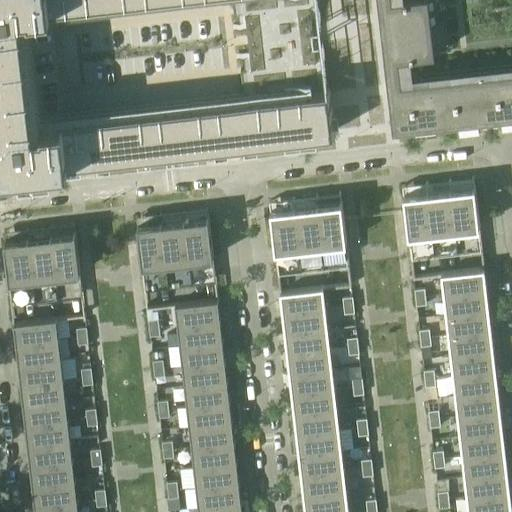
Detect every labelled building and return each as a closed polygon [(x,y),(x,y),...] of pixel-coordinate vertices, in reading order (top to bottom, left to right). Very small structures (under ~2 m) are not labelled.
[(0,0),(0,168),(10,168),(33,165),(40,164),(92,158),(98,157),(151,151),(157,151),(209,145),(210,145),(215,144),(216,144),(268,138),(275,137),(327,131),(334,130),(331,111),(328,86),(327,86),(324,58),(323,58),(322,44),(314,44),(311,20),(319,19),(317,5),(316,0),(0,0)] [(511,0),(386,0),(395,77),(388,78),(393,124),(511,110),(511,0)] [(451,187),(456,228),(479,225),(475,184),(451,187)] [(427,190),(432,231),(456,228),(451,187),(427,190)] [(403,192),(408,233),(432,231),(427,190),(403,192)] [(318,202),(322,243),(346,240),(342,199),(318,202)] [(294,205),(299,246),(322,243),(318,202),(294,205)] [(270,208),(275,249),(299,246),(294,205),(270,208)] [(207,215),(184,218),(187,239),(188,239),(190,258),(201,257),(212,256),(213,256),(210,231),(208,215),(208,214),(207,214),(207,215)] [(184,218),(161,220),(163,241),(165,241),(167,261),(178,260),(190,258),(188,239),(187,239),(184,218)] [(137,223),(139,241),(142,264),(143,264),(142,264),(143,264),(144,264),(155,262),(167,261),(165,241),(163,241),(161,220),(138,223),(138,222),(137,222),(137,223)] [(74,230),(51,233),(53,254),(52,254),(55,274),(67,273),(78,271),(79,271),(80,271),(77,248),(75,231),(75,230),(74,230)] [(51,233),(28,236),(30,257),(29,257),(31,277),(44,275),(55,274),(52,254),(53,254),(51,233)] [(4,239),(6,257),(8,280),(9,279),(10,279),(20,278),(31,277),(29,257),(30,257),(28,236),(5,238),(4,238),(4,239)] [(483,267),(441,271),(441,273),(444,292),(486,287),(484,267),(483,267)] [(281,290),(279,290),(282,311),(325,306),(323,287),(323,285),(281,290)] [(424,287),(414,288),(415,296),(425,295),(424,287)] [(486,287),(444,292),(446,313),(489,308),(486,287)] [(352,295),(342,296),(343,304),(353,303),(352,295)] [(415,296),(416,304),(426,303),(425,295),(415,296)] [(175,302),(174,302),(175,304),(177,323),(220,318),(218,299),(218,297),(217,298),(217,297),(216,297),(175,302)] [(353,303),(343,304),(344,312),(354,311),(353,303)] [(325,306),(282,311),(284,331),(328,326),(325,306)] [(489,308),(446,313),(448,333),(491,328),(489,308)] [(13,321),(13,322),(14,322),(16,342),(58,337),(56,317),(57,317),(57,316),(56,316),(14,321),(13,321)] [(158,317),(148,319),(149,327),(159,325),(158,317)] [(220,318),(177,323),(180,344),(222,339),(220,318)] [(86,325),(76,326),(77,335),(87,334),(86,325)] [(159,325),(149,327),(150,334),(160,333),(159,325)] [(328,326),(284,331),(286,351),(330,346),(328,326)] [(429,327),(419,329),(420,337),(430,335),(429,327)] [(491,328),(448,333),(451,353),(493,348),(491,328)] [(77,335),(78,343),(88,342),(87,334),(77,335)] [(357,335),(347,337),(348,345),(358,344),(357,335)] [(430,335),(420,337),(421,345),(431,343),(430,335)] [(58,337),(16,342),(18,362),(61,357),(58,337)] [(222,339),(180,344),(182,364),(225,359),(222,339)] [(358,344),(348,345),(349,353),(359,352),(358,344)] [(330,346),(286,351),(289,372),(332,367),(330,346)] [(493,348),(451,353),(453,374),(496,369),(493,348)] [(61,357),(18,362),(20,382),(63,378),(61,357)] [(163,358),(152,359),(153,367),(164,366),(163,358)] [(225,359),(182,364),(184,384),(227,379),(225,359)] [(91,366),(81,367),(82,375),(92,374),(91,366)] [(164,366),(153,367),(154,375),(164,374),(164,366)] [(332,367),(289,372),(291,392),(335,387),(332,367)] [(433,368),(423,369),(424,377),(434,376),(433,368)] [(496,369),(453,374),(456,394),(498,389),(496,369)] [(82,375),(83,384),(93,382),(92,374),(82,375)] [(362,376),(352,377),(353,385),(363,384),(362,376)] [(424,377),(425,385),(435,384),(434,376),(424,377)] [(63,378),(20,382),(23,403),(65,398),(63,378)] [(227,379),(184,384),(187,405),(229,400),(227,379)] [(363,384),(353,385),(353,394),(364,392),(363,384)] [(335,387),(291,392),(293,412),(337,407),(335,387)] [(498,389),(456,394),(458,415),(500,410),(498,389)] [(65,398),(23,403),(25,423),(68,418),(65,398)] [(167,398),(157,399),(158,408),(168,406),(167,398)] [(229,400),(187,405),(189,424),(189,425),(232,420),(229,400)] [(95,406),(86,407),(86,416),(96,415),(95,406)] [(158,408),(159,416),(169,415),(168,406),(158,408)] [(337,407),(293,412),(296,433),(339,428),(337,407)] [(438,408),(428,410),(429,418),(439,416),(438,408)] [(500,410),(458,415),(460,435),(503,430),(500,410)] [(86,416),(87,424),(97,423),(96,415),(86,416)] [(366,416),(356,417),(357,426),(367,425),(366,416)] [(429,418),(430,426),(440,425),(439,416),(429,418)] [(68,418),(25,423),(27,442),(27,443),(70,438),(68,418)] [(232,420),(189,425),(191,445),(234,440),(232,421),(232,420)] [(367,425),(357,426),(358,434),(368,433),(367,425)] [(339,428),(296,433),(298,453),(342,448),(339,428)] [(503,430),(460,435),(463,455),(505,451),(503,430)] [(70,438),(27,443),(30,463),(72,459),(70,438)] [(172,439),(162,440),(163,448),(173,447),(172,439)] [(234,440),(191,445),(194,465),(236,460),(234,440)] [(100,447),(90,448),(91,456),(101,455),(100,447)] [(163,448),(164,456),(174,455),(173,447),(163,448)] [(342,448),(298,453),(300,474),(344,468),(342,448)] [(443,449),(433,450),(434,458),(444,457),(443,449)] [(505,451),(463,455),(465,476),(507,471),(505,451)] [(91,456),(92,465),(102,464),(101,455),(91,456)] [(371,457),(361,459),(362,467),(372,465),(371,457)] [(434,458),(435,467),(444,465),(444,457),(434,458)] [(72,459),(30,463),(32,484),(75,479),(72,459)] [(236,460),(194,465),(196,486),(239,481),(236,460)] [(362,467),(363,475),(373,474),(372,465),(362,467)] [(344,468),(300,474),(303,494),(346,489),(344,468)] [(507,471),(465,476),(468,496),(510,491),(507,471)] [(75,479),(32,484),(34,504),(77,499),(75,479)] [(176,479),(166,480),(167,489),(177,488),(176,479)] [(239,481),(196,486),(198,506),(241,501),(239,481)] [(105,487),(95,489),(96,497),(106,496),(105,487)] [(167,489),(168,497),(178,496),(177,488),(167,489)] [(346,489),(303,494),(304,511),(324,511),(349,509),(346,489)] [(448,489),(437,491),(438,499),(448,497),(448,489)] [(511,510),(510,491),(468,496),(469,511),(509,511),(511,511),(511,510)] [(96,497),(97,505),(107,504),(106,496),(96,497)] [(376,498),(366,499),(366,507),(377,506),(376,498)] [(438,499),(439,507),(449,506),(448,498),(438,499)] [(78,511),(77,499),(34,504),(35,511),(78,511)] [(242,511),(241,501),(198,506),(198,511),(242,511)]
